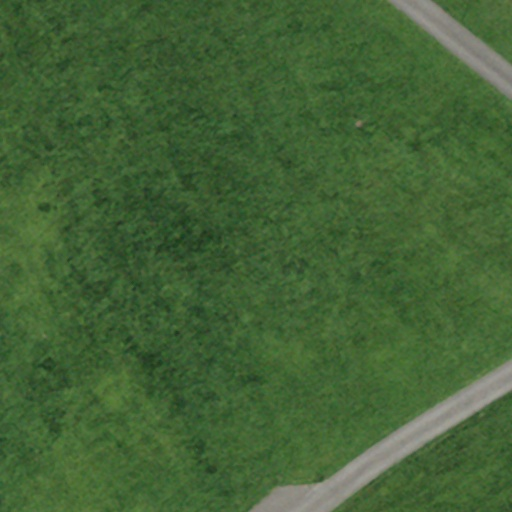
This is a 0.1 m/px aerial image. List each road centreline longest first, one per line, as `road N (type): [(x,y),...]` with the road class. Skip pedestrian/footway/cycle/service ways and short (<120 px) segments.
road 1 (unclassified): [(511,376),(311,511)]
road 2 (unclassified): [(410,0),(511,82)]
